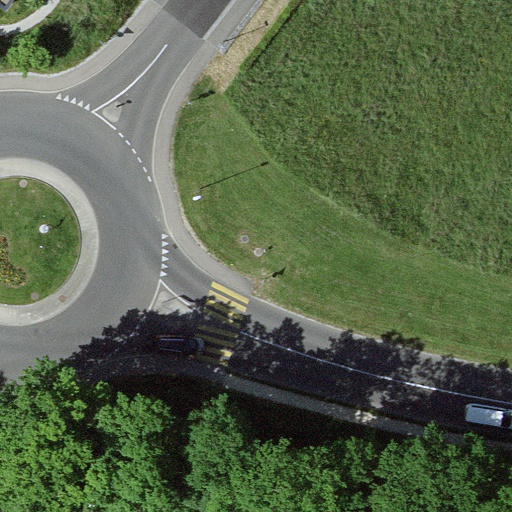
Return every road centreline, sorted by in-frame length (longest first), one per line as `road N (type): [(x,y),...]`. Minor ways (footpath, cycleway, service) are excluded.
road 1 (secondary): [(511,400),(431,390),(115,290)]
road 2 (residential): [(201,0),(79,148)]
road 3 (secondary): [(115,290),(126,254),(125,216),(111,181),(79,148)]
road 4 (secondary): [(0,352),(62,343),(93,321),(115,290)]
